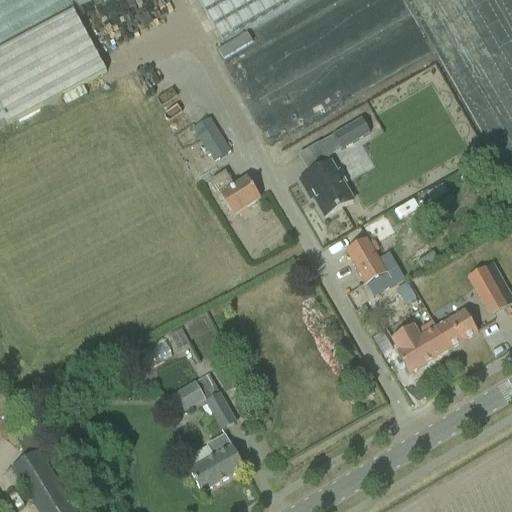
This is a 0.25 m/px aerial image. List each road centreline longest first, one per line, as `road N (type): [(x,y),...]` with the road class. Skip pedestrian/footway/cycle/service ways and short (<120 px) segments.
road 1 (unknown): [(412,419),(203,48),(171,34),(120,45)]
road 2 (tertiary): [(318,511),(511,391)]
